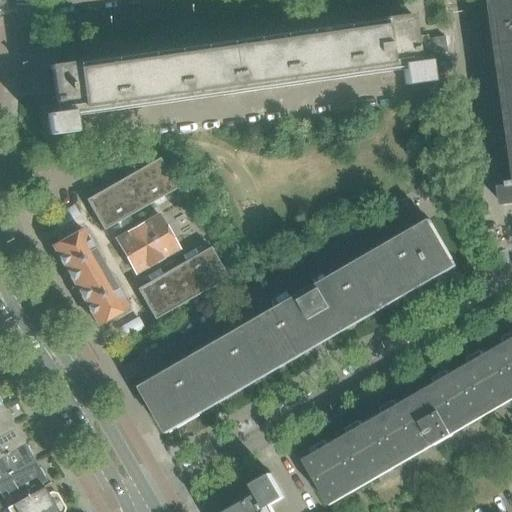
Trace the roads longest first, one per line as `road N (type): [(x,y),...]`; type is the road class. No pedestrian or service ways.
road 1 (residential): [(152,496),(511,290)]
road 2 (tertiary): [(152,496),(83,386),(37,338)]
road 3 (tertiary): [(37,338),(126,511)]
